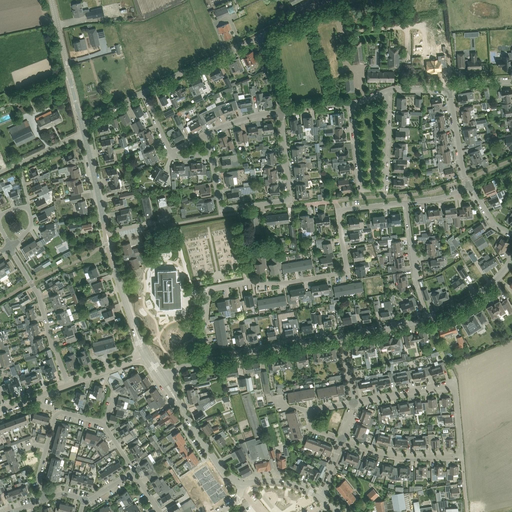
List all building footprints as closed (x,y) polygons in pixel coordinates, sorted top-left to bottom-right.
[(105,16),(103,7),(91,10),(91,12),(89,12),(89,9),(82,10),(81,2),(76,3),(76,4),(73,5),(75,12),(73,13),(74,17),(83,15),(86,14),(87,19),(93,17),(93,18),(105,16)] [(230,15),(227,8),(226,5),(214,10),(215,13),(218,20),(230,15)] [(241,18),(248,15),(246,10),(239,12),(241,18)] [(231,29),(229,24),(229,23),(217,28),(218,29),(220,34),(222,33),(225,40),(232,37),(229,30),(231,29)] [(100,44),(97,31),(89,33),(92,46),(100,44)] [(76,42),(74,42),(75,50),(80,49),(82,49),(87,48),(86,44),(85,39),(80,40),(80,41),(77,41),(76,41),(76,42)] [(353,64),(361,63),(364,63),(361,42),(351,43),(353,64)] [(402,61),(402,57),(400,57),(400,48),(389,48),(389,69),(400,69),(400,61),(402,61)] [(511,59),(511,49),(511,50),(511,53),(508,53),(508,57),(501,57),(502,62),(498,62),(498,66),(502,66),(502,68),(509,68),(509,64),(510,64),(509,60),(509,59),(511,58),(511,60),(511,59)] [(254,66),(255,65),(255,63),(254,62),(257,61),(252,52),(245,55),(247,58),(244,59),(246,64),(247,66),(246,67),(247,70),(248,69),(249,70),(252,68),(253,68),(254,66)] [(457,53),(458,69),(465,68),(465,64),(467,64),(467,70),(472,69),(472,70),(476,69),(481,69),(481,60),(477,60),(476,52),(471,52),(471,61),(465,61),(465,53),(457,53)] [(424,62),(424,69),(427,69),(427,70),(431,70),(431,69),(437,68),(437,60),(442,60),(442,54),(435,54),(435,59),(434,59),(429,59),(429,62),(424,62)] [(228,64),(230,69),(232,72),(237,70),(239,73),(244,71),(241,63),(238,58),(233,61),(233,62),(228,64)] [(209,71),(212,76),(212,77),(213,79),(214,81),(224,77),(223,75),(221,70),(220,71),(218,67),(209,71)] [(368,72),(368,81),(393,81),(393,72),(368,72)] [(195,89),(190,91),(193,97),(196,103),(197,103),(202,100),(204,100),(201,94),(200,92),(198,88),(201,87),(202,90),(207,88),(205,84),(204,85),(202,81),(202,80),(200,77),(195,79),(194,78),(191,80),(193,84),(193,85),(195,89)] [(231,87),(232,86),(228,77),(224,79),(228,88),(231,87)] [(353,78),(345,79),(347,93),(355,92),(353,78)] [(178,96),(175,98),(177,101),(182,99),(186,97),(184,94),(184,93),(187,92),(185,88),(182,89),(181,88),(176,90),(178,96)] [(504,102),(505,102),(510,101),(509,96),(511,95),(511,93),(511,89),(501,90),(502,95),(503,97),(504,102)] [(464,96),(458,97),(459,104),(463,103),(464,103),(468,102),(467,99),(473,98),(473,96),(472,91),(464,93),(464,96)] [(260,93),(256,94),(257,99),(257,100),(258,105),(264,104),(264,107),(272,105),(271,95),(266,96),(265,96),(263,97),(261,98),(260,93)] [(159,98),(162,105),(166,103),(168,106),(172,104),(171,102),(169,98),(167,99),(165,95),(159,98)] [(245,98),(247,110),(253,109),(252,104),(253,104),(252,99),(252,98),(252,96),(245,98)] [(241,111),(247,110),(245,98),(239,99),(239,100),(241,111)] [(406,98),(397,98),(397,108),(405,108),(406,98)] [(432,100),(432,105),(433,106),(434,108),(428,109),(429,113),(430,113),(433,113),(433,112),(440,111),(439,108),(438,108),(437,105),(442,105),(441,98),(432,100)] [(229,102),(230,105),(227,106),(230,115),(235,113),(234,109),(237,108),(235,101),(235,100),(229,102)] [(506,116),(511,115),(511,114),(511,106),(511,107),(511,103),(506,104),(503,104),(504,110),(505,110),(506,116)] [(17,107),(20,115),(27,112),(23,104),(17,107)] [(145,113),(144,113),(140,105),(133,109),(137,117),(142,114),(144,118),(147,117),(145,113)] [(207,110),(213,122),(216,121),(218,120),(218,119),(217,117),(220,115),(218,110),(217,106),(208,111),(207,110)] [(224,116),(225,117),(230,115),(227,106),(222,108),(218,110),(220,115),(224,114),(224,116)] [(474,114),(474,111),(473,106),(468,106),(463,107),(464,111),(461,111),(462,113),(461,113),(461,117),(474,114)] [(166,119),(171,116),(175,114),(173,109),(169,111),(168,111),(164,113),(166,119)] [(62,120),(58,111),(58,110),(52,113),(51,111),(41,116),(36,118),(42,130),(62,120)] [(204,124),(208,122),(209,125),(213,122),(207,110),(199,114),(204,124)] [(406,112),(405,112),(400,111),(400,114),(397,114),(396,118),(397,118),(397,124),(402,124),(404,124),(406,125),(406,117),(407,117),(407,112),(406,112)] [(432,119),(435,118),(436,121),(445,120),(444,114),(441,115),(440,111),(433,113),(430,113),(431,119),(432,119)] [(119,116),(122,120),(122,121),(123,124),(128,121),(130,124),(132,123),(127,112),(119,116)] [(201,126),(204,124),(199,114),(198,113),(196,114),(198,117),(192,119),(194,123),(198,130),(202,128),(201,126)] [(330,115),(331,124),(327,125),(327,128),(339,127),(342,127),(341,123),(343,123),(342,118),(344,118),(343,113),(339,114),(333,114),(330,115)] [(181,123),(178,115),(177,114),(173,116),(174,117),(177,125),(181,123)] [(476,123),(475,117),(474,114),(461,117),(462,120),(463,120),(463,122),(466,121),(466,125),(476,123)] [(317,129),(317,126),(313,127),(312,117),(304,118),(304,123),(304,124),(305,127),(311,126),(312,135),(318,134),(317,129)] [(198,130),(194,123),(192,119),(187,122),(187,124),(188,126),(186,127),(188,132),(192,131),(193,133),(198,130)] [(295,133),(298,133),(299,138),(302,137),(302,132),(301,124),(298,124),(297,119),(294,119),(294,120),(291,120),(291,129),(295,129),(295,133)] [(35,138),(33,133),(27,120),(9,129),(10,130),(11,132),(15,142),(17,146),(35,138)] [(143,125),(142,123),(140,120),(136,122),(140,131),(146,128),(144,124),(143,125)] [(434,131),(442,129),(444,129),(443,126),(445,125),(445,120),(436,121),(431,122),(432,125),(433,125),(434,131)] [(137,132),(140,131),(136,122),(131,124),(136,133),(137,132)] [(100,134),(105,133),(109,132),(109,130),(108,124),(105,125),(99,127),(100,134)] [(264,128),(261,128),(262,136),(268,136),(267,133),(274,132),(273,124),(264,125),(264,128)] [(248,127),(249,132),(250,135),(256,134),(257,139),(258,140),(259,140),(263,139),(262,136),(261,128),(258,129),(257,126),(248,127)] [(327,128),(325,129),(325,135),(333,135),(333,137),(335,136),(336,141),(340,141),(341,141),(346,140),(345,133),(342,133),(342,128),(339,128),(339,127),(327,128)] [(399,140),(404,140),(405,140),(405,136),(406,136),(407,136),(408,135),(408,134),(409,128),(404,127),(399,127),(399,131),(396,131),(395,139),(399,139),(399,140)] [(140,137),(141,140),(153,135),(152,132),(151,132),(150,131),(148,132),(146,128),(140,131),(137,132),(140,137)] [(473,135),(473,132),(476,131),(475,128),(468,129),(463,130),(464,136),(473,135)] [(172,134),(172,135),(176,142),(180,140),(179,139),(184,137),(180,129),(175,132),(173,129),(172,129),(168,131),(167,133),(169,136),(172,134)] [(434,131),(433,131),(434,136),(435,140),(438,139),(448,138),(447,134),(446,134),(446,132),(443,133),(442,129),(434,131)] [(242,130),(234,132),(236,137),(236,138),(236,140),(237,140),(237,143),(239,144),(242,143),(242,142),(248,141),(247,138),(246,133),(243,134),(242,130)] [(478,140),(477,137),(476,134),(473,135),(464,136),(466,143),(474,141),(475,146),(482,144),(481,140),(478,140)] [(146,148),(147,148),(149,146),(148,143),(154,141),(153,139),(154,139),(153,135),(141,140),(140,141),(142,143),(141,144),(139,147),(141,150),(146,148)] [(219,138),(221,143),(219,143),(220,147),(222,146),(226,145),(228,149),(234,147),(232,140),(229,141),(227,135),(219,138)] [(114,141),(114,139),(113,138),(101,141),(103,148),(105,148),(106,151),(114,150),(114,149),(112,150),(111,147),(112,146),(111,143),(114,142),(114,141)] [(435,140),(434,140),(434,143),(435,143),(436,149),(437,148),(447,147),(446,143),(447,143),(447,141),(448,141),(448,138),(438,139),(435,140)] [(395,156),(400,156),(401,156),(403,156),(403,149),(406,149),(406,143),(404,143),(403,143),(398,143),(398,147),(395,147),(395,156)] [(338,158),(342,158),(343,158),(348,157),(347,150),(345,150),(344,144),(329,146),(319,147),(320,150),(329,150),(337,149),(338,158)] [(304,145),(302,145),(301,145),(297,145),(298,148),(292,149),(292,151),(292,155),(302,154),(302,153),(306,153),(306,152),(305,150),(304,145)] [(471,159),(481,155),(479,150),(482,149),(480,145),(475,148),(476,151),(469,154),(470,156),(471,159)] [(447,147),(437,148),(438,154),(436,154),(435,156),(436,158),(438,158),(451,155),(450,150),(447,150),(447,147)] [(141,150),(144,158),(156,153),(154,148),(148,151),(147,148),(146,148),(141,150)] [(264,149),(262,150),(263,155),(266,155),(266,158),(275,157),(275,154),(275,152),(267,153),(266,153),(266,149),(264,149)] [(114,150),(106,151),(107,155),(104,155),(106,163),(111,162),(112,163),(114,163),(114,162),(114,161),(115,161),(113,154),(115,153),(114,150)] [(68,163),(71,162),(72,161),(77,159),(74,153),(65,157),(68,163)] [(148,167),(148,166),(149,166),(153,164),(152,161),(158,158),(156,153),(144,158),(146,163),(148,167)] [(224,168),(228,167),(231,166),(231,161),(237,160),(236,154),(234,154),(230,155),(229,155),(224,156),(225,160),(222,160),(224,168)] [(299,160),(300,163),(311,162),(311,158),(306,158),(305,157),(302,157),(302,154),(292,155),(293,159),(293,158),(293,161),(299,160)] [(437,163),(438,167),(439,167),(449,165),(450,165),(449,161),(452,161),(451,155),(438,158),(439,163),(437,163)] [(483,160),(481,155),(471,159),(473,162),(472,162),(473,164),(480,161),(482,165),(483,168),(489,165),(488,163),(486,158),(483,160)] [(264,161),(264,167),(273,166),(273,163),(275,162),(276,162),(275,157),(266,158),(262,159),(262,162),(264,161)] [(407,160),(404,160),(403,160),(398,159),(397,164),(394,164),(394,172),(403,172),(403,166),(406,166),(407,160)] [(196,163),(197,175),(206,174),(206,165),(202,165),(202,162),(196,163)] [(294,167),(294,169),(294,173),(304,172),(307,171),(307,168),(306,167),(311,166),(311,162),(300,163),(297,163),(297,166),(294,167)] [(340,173),(346,173),(346,174),(350,174),(349,164),(340,165),(340,162),(339,162),(332,163),(333,168),(340,168),(340,173)] [(188,175),(197,175),(196,163),(191,163),(191,166),(188,166),(188,175)] [(174,165),(174,167),(171,168),(171,173),(171,177),(180,177),(180,176),(180,173),(179,164),(176,164),(174,164),(174,165)] [(188,175),(188,166),(185,166),(184,165),(184,164),(182,164),(179,164),(180,173),(180,176),(188,175)] [(72,177),(74,176),(80,175),(79,168),(77,169),(76,165),(71,166),(70,166),(68,166),(65,167),(66,175),(72,174),(72,177)] [(449,165),(439,167),(441,172),(445,171),(445,172),(446,177),(454,175),(453,167),(450,168),(449,165)] [(156,182),(162,185),(164,180),(165,181),(169,175),(165,173),(165,174),(162,172),(163,170),(157,166),(154,171),(152,175),(158,179),(156,182)] [(264,173),(263,173),(263,176),(268,176),(277,175),(277,171),(276,172),(276,170),(273,170),(273,166),(272,166),(264,167),(263,167),(264,173)] [(111,177),(112,181),(118,179),(118,177),(118,176),(116,168),(113,169),(108,170),(109,178),(111,177)] [(38,177),(40,180),(47,177),(46,173),(40,176),(37,170),(29,174),(32,180),(38,177)] [(226,185),(231,185),(232,184),(234,184),(233,178),(238,177),(237,170),(233,171),(232,171),(227,172),(227,176),(225,177),(226,185)] [(294,176),(295,176),(295,179),(301,178),(302,181),(308,180),(308,179),(309,179),(309,175),(308,174),(304,175),(304,172),(294,173),(294,176)] [(265,179),(265,185),(266,185),(275,184),(275,181),(277,180),(277,178),(278,178),(277,175),(268,176),(268,179),(265,179)] [(407,182),(407,177),(407,176),(402,176),(397,176),(397,179),(394,179),(393,187),(403,188),(403,182),(407,182)] [(75,193),(78,192),(83,191),(82,183),(79,183),(78,179),(72,180),(67,181),(68,186),(71,185),(72,189),(74,189),(75,193)] [(112,192),(117,191),(119,191),(121,190),(120,186),(122,186),(121,179),(120,179),(118,179),(112,181),(113,184),(111,184),(112,192)] [(296,187),(296,191),(306,190),(306,187),(309,186),(308,180),(302,181),(302,184),(296,185),(296,187)] [(338,181),(338,182),(339,187),(343,187),(344,193),(353,191),(352,183),(349,184),(348,180),(343,180),(342,180),(338,181)] [(492,183),(483,186),(486,193),(487,197),(490,195),(494,194),(497,193),(496,192),(494,188),(494,187),(496,186),(497,184),(494,180),(492,181),(492,183)] [(4,181),(0,182),(0,183),(1,186),(2,187),(5,195),(6,194),(9,193),(10,194),(12,200),(20,197),(19,194),(23,193),(21,187),(21,188),(19,184),(12,187),(10,184),(6,185),(4,181)] [(42,195),(48,192),(49,191),(46,185),(42,187),(40,183),(32,187),(35,194),(40,191),(42,195)] [(210,187),(205,188),(205,184),(198,185),(197,185),(195,186),(196,193),(201,192),(201,196),(205,195),(206,195),(211,194),(210,187)] [(279,187),(277,187),(277,184),(276,184),(275,184),(266,185),(267,191),(270,191),(271,195),(280,194),(279,187)] [(234,192),(228,193),(229,201),(239,199),(239,195),(243,195),(242,187),(239,187),(234,188),(234,192)] [(296,194),(297,194),(297,197),(303,196),(304,199),(310,198),(309,192),(306,193),(306,190),(296,191),(296,194)] [(491,199),(489,200),(492,206),(494,209),(501,206),(500,203),(502,202),(501,199),(503,198),(500,191),(497,193),(494,194),(495,197),(491,199)] [(45,200),(50,198),(49,194),(48,192),(42,195),(40,196),(42,199),(35,202),(38,209),(47,205),(45,200)] [(77,201),(82,200),(81,194),(69,197),(70,198),(71,202),(71,203),(77,202),(77,201)] [(146,218),(153,216),(149,196),(141,198),(146,218)] [(159,207),(167,206),(165,197),(158,199),(159,207)] [(204,198),(196,200),(197,206),(197,208),(203,207),(204,211),(208,210),(210,210),(209,210),(213,209),(213,204),(212,200),(211,201),(205,202),(204,198)] [(116,208),(121,207),(122,207),(124,206),(122,199),(120,200),(119,200),(114,201),(116,208)] [(85,200),(80,201),(78,202),(79,206),(80,210),(80,213),(82,213),(83,212),(87,211),(85,200)] [(466,215),(467,215),(472,214),(472,209),(471,210),(470,205),(463,206),(463,209),(459,210),(460,215),(460,217),(466,216),(466,215)] [(450,210),(451,217),(454,216),(454,221),(455,220),(455,223),(456,222),(457,226),(461,225),(460,217),(459,215),(457,216),(456,207),(454,207),(453,206),(450,207),(450,210)] [(41,222),(49,219),(48,217),(47,216),(50,214),(51,213),(48,207),(46,208),(45,209),(40,211),(41,211),(43,214),(38,216),(41,222)] [(122,215),(117,216),(119,223),(123,222),(123,224),(128,223),(127,221),(132,220),(129,208),(121,210),(122,215)] [(439,209),(433,210),(434,218),(437,218),(437,221),(443,221),(443,220),(443,217),(442,212),(439,213),(439,209)] [(434,218),(433,210),(428,210),(428,214),(425,214),(426,218),(426,223),(426,225),(428,225),(430,222),(432,222),(434,221),(434,218)] [(425,223),(426,223),(426,218),(425,214),(422,214),(422,211),(415,212),(416,223),(417,223),(417,224),(420,223),(420,224),(425,223)] [(276,224),(289,222),(288,213),(275,215),(276,224)] [(317,225),(324,224),(330,223),(329,216),(324,216),(323,213),(318,214),(319,217),(316,217),(316,222),(316,223),(317,225)] [(249,234),(259,234),(259,217),(256,217),(255,214),(249,215),(249,234)] [(388,220),(389,227),(390,232),(391,231),(391,229),(390,229),(390,226),(394,226),(394,223),(401,223),(400,214),(391,215),(392,218),(388,218),(388,220)] [(267,225),(272,224),(276,224),(275,215),(266,216),(267,225)] [(314,230),(314,223),(313,218),(309,218),(309,215),(301,216),(301,223),(302,226),(306,225),(307,231),(314,230)] [(379,217),(380,226),(380,228),(382,228),(383,227),(389,227),(388,220),(385,221),(385,215),(381,216),(379,217)] [(371,227),(371,229),(377,228),(377,226),(380,226),(379,217),(376,217),(376,216),(373,217),(373,222),(370,223),(371,227)] [(354,229),(359,229),(364,228),(364,227),(364,226),(363,221),(359,222),(358,218),(354,218),(354,217),(349,218),(350,227),(353,226),(354,229)] [(80,228),(83,227),(84,230),(92,229),(92,226),(93,225),(92,223),(91,223),(91,222),(83,223),(82,222),(77,223),(76,223),(69,225),(68,225),(68,229),(70,229),(70,230),(80,229),(80,228)] [(44,233),(42,234),(44,237),(43,238),(45,241),(45,243),(46,243),(51,240),(50,238),(56,234),(54,224),(52,224),(51,224),(46,225),(47,228),(42,231),(44,233)] [(481,224),(477,226),(476,227),(473,229),(475,232),(472,234),(473,235),(470,237),(473,241),(476,239),(477,238),(481,236),(479,233),(485,229),(481,224)] [(359,236),(362,235),(362,232),(355,233),(350,233),(351,241),(359,240),(359,236)] [(488,245),(483,236),(474,242),(480,250),(488,245)] [(319,240),(316,241),(317,249),(324,247),(325,252),(327,251),(332,250),(331,242),(330,238),(324,239),(324,240),(319,240)] [(427,248),(435,247),(440,247),(439,242),(438,243),(437,238),(435,239),(434,239),(431,239),(429,239),(429,242),(426,243),(427,248)] [(494,247),(496,249),(498,250),(502,253),(501,252),(503,249),(505,250),(509,243),(501,239),(498,244),(496,243),(494,246),(494,247)] [(35,240),(29,244),(34,251),(36,255),(46,250),(42,243),(38,245),(35,240)] [(147,245),(132,249),(130,243),(122,245),(125,254),(123,255),(124,261),(129,260),(132,269),(137,268),(140,267),(138,260),(140,260),(141,262),(153,259),(151,253),(150,249),(148,249),(147,245)] [(28,255),(34,251),(29,244),(23,247),(25,250),(22,252),(28,261),(31,259),(28,255)] [(364,254),(367,253),(365,246),(362,247),(357,248),(358,251),(353,252),(354,260),(359,259),(365,258),(364,254)] [(390,255),(402,254),(401,251),(402,251),(402,249),(403,249),(403,247),(402,246),(392,247),(388,247),(389,252),(385,253),(385,256),(390,255)] [(435,247),(427,248),(427,254),(430,254),(430,256),(439,255),(439,250),(435,250),(435,247)] [(477,259),(473,252),(471,250),(467,252),(473,262),(477,259)] [(327,257),(320,258),(322,266),(333,264),(331,257),(333,257),(333,253),(327,254),(327,257)] [(402,257),(402,254),(389,255),(390,263),(394,263),(404,262),(403,256),(402,257)] [(483,256),(484,259),(486,261),(491,268),(498,264),(495,259),(493,256),(490,258),(489,256),(487,254),(483,256)] [(264,271),(263,266),(266,265),(265,256),(258,257),(259,263),(255,264),(256,272),(264,271)] [(435,270),(439,269),(439,267),(440,267),(440,264),(443,263),(443,261),(444,261),(443,256),(436,257),(437,260),(431,260),(431,263),(431,268),(434,268),(435,270)] [(277,266),(281,265),(281,264),(280,257),(272,258),(273,264),(269,264),(270,268),(271,273),(279,272),(277,266)] [(304,260),(306,269),(313,268),(312,263),(311,259),(304,260)] [(479,262),(482,268),(485,272),(491,268),(486,261),(485,261),(483,259),(479,262)] [(3,261),(0,262),(5,271),(8,269),(10,272),(15,269),(11,263),(8,265),(5,260),(3,261)] [(297,261),(298,270),(306,269),(304,260),(297,261)] [(289,263),(291,272),(298,270),(297,261),(289,263)] [(364,267),(369,267),(368,261),(364,262),(359,263),(359,266),(355,266),(357,275),(366,274),(364,267)] [(404,267),(404,262),(394,263),(394,265),(391,266),(392,272),(400,271),(400,267),(404,267)] [(291,272),(289,263),(281,264),(281,265),(283,273),(291,272)] [(83,268),(84,273),(87,278),(90,277),(93,276),(94,276),(99,274),(96,267),(92,268),(91,265),(83,268)] [(463,278),(468,274),(463,267),(458,271),(463,278)] [(394,274),(393,274),(394,282),(397,282),(407,280),(406,275),(403,276),(402,272),(397,273),(394,274)] [(153,285),(151,301),(154,302),(153,312),(175,316),(179,289),(175,288),(177,277),(158,274),(157,285),(153,285)] [(51,277),(45,281),(47,283),(45,285),(48,291),(52,288),(54,291),(64,285),(62,281),(60,282),(59,280),(55,283),(53,280),(51,277)] [(452,283),(453,285),(454,286),(457,290),(462,287),(465,285),(462,281),(460,278),(452,283)] [(96,292),(99,290),(104,288),(101,281),(98,282),(96,279),(92,281),(87,282),(89,287),(93,285),(96,292)] [(405,286),(408,285),(407,280),(397,282),(398,284),(398,287),(399,291),(405,290),(405,286)] [(363,291),(362,287),(361,282),(357,283),(357,282),(354,283),(356,292),(363,291)] [(327,283),(320,285),(321,293),(329,291),(330,296),(333,296),(332,292),(331,287),(328,287),(327,283)] [(348,285),(349,294),(356,292),(354,283),(351,284),(348,285)] [(309,291),(309,294),(311,300),(314,299),(314,294),(321,293),(320,285),(312,286),(312,290),(309,291)] [(335,296),(342,295),(341,285),(337,286),(337,287),(334,287),(333,287),(334,292),(335,296)] [(341,285),(342,295),(349,294),(348,285),(344,285),(343,285),(341,285)] [(304,288),(298,289),(299,298),(302,297),(303,302),(311,300),(309,294),(306,294),(304,288)] [(287,298),(288,302),(289,304),(297,303),(296,298),(299,298),(298,289),(290,290),(292,297),(287,298)] [(52,302),(62,298),(60,293),(61,292),(60,290),(58,290),(53,292),(54,295),(50,296),(52,302)] [(446,291),(439,293),(439,292),(431,295),(433,300),(432,301),(433,303),(434,303),(435,304),(442,302),(442,301),(449,298),(446,291)] [(12,306),(13,309),(25,306),(25,304),(31,300),(27,294),(19,299),(22,302),(19,304),(12,306)] [(95,296),(94,296),(92,297),(94,302),(97,301),(99,306),(102,305),(104,305),(105,304),(109,303),(106,295),(101,297),(100,294),(95,296)] [(254,304),(253,299),(252,295),(245,296),(246,303),(242,303),(243,305),(244,310),(251,309),(250,305),(254,304)] [(278,296),(280,306),(287,304),(285,295),(285,296),(281,296),(278,296)] [(280,306),(278,296),(275,297),(271,298),(273,307),(280,306)] [(232,302),(229,302),(229,304),(231,317),(235,316),(234,312),(238,311),(241,311),(240,306),(240,305),(243,305),(242,303),(242,301),(239,301),(239,297),(231,298),(232,302)] [(401,306),(402,307),(403,312),(410,309),(411,310),(415,309),(414,306),(417,305),(414,297),(409,298),(408,299),(410,302),(401,305),(401,306)] [(59,309),(66,306),(65,304),(64,304),(62,298),(52,302),(55,308),(58,306),(59,309)] [(273,307),(271,298),(267,299),(267,298),(264,299),(266,308),(273,307)] [(259,309),(266,308),(264,299),(261,299),(261,300),(257,301),(257,300),(259,309)] [(496,305),(492,307),(491,305),(487,308),(493,318),(497,316),(496,314),(500,313),(500,314),(505,312),(504,310),(507,308),(510,314),(511,312),(511,309),(507,300),(503,301),(504,302),(501,304),(499,301),(495,304),(496,305)] [(224,316),(226,316),(226,318),(231,317),(229,304),(226,304),(225,301),(217,302),(219,311),(223,310),(224,316)] [(390,301),(383,302),(385,311),(380,312),(382,319),(389,317),(388,311),(393,310),(390,301)] [(57,313),(59,319),(66,316),(69,315),(67,309),(66,308),(70,306),(69,305),(66,307),(66,306),(59,309),(60,312),(57,313)] [(371,321),(370,316),(369,309),(361,311),(362,317),(363,322),(371,321)] [(89,314),(91,318),(102,314),(100,310),(89,314)] [(106,320),(109,319),(110,319),(115,317),(112,310),(107,311),(103,313),(106,320)] [(347,316),(342,317),(343,319),(343,324),(347,323),(348,324),(347,324),(352,324),(352,323),(351,323),(351,322),(357,321),(356,314),(351,314),(350,311),(349,311),(346,312),(347,316)] [(478,331),(484,327),(481,324),(487,320),(481,311),(476,314),(476,315),(475,316),(473,313),(469,316),(465,318),(465,319),(461,321),(468,334),(477,329),(478,331)] [(29,319),(36,317),(35,312),(26,314),(27,317),(24,319),(26,323),(30,322),(29,319)] [(329,316),(323,317),(323,320),(323,322),(324,327),(332,325),(331,319),(334,319),(333,314),(328,315),(329,316)] [(59,319),(58,320),(59,322),(60,322),(61,324),(64,323),(66,326),(70,324),(72,323),(72,322),(71,320),(70,318),(69,315),(66,316),(59,319)] [(249,334),(247,335),(248,341),(250,341),(250,342),(258,341),(256,332),(260,331),(259,327),(259,324),(258,319),(257,316),(255,317),(257,325),(250,326),(252,333),(249,333),(249,334)] [(215,327),(225,325),(223,318),(214,320),(215,320),(215,324),(215,327)] [(289,320),(290,323),(284,324),(286,336),(294,334),(293,328),(299,327),(297,318),(296,319),(289,320)] [(311,320),(307,321),(308,325),(301,326),(303,333),(313,331),(311,320)] [(30,322),(26,323),(27,327),(30,327),(31,330),(39,327),(38,323),(30,325),(30,322)] [(71,325),(69,326),(64,327),(65,330),(63,331),(65,336),(74,332),(77,331),(75,324),(71,326),(71,325)] [(235,337),(232,338),(233,343),(236,342),(237,345),(244,343),(243,338),(242,333),(242,331),(245,331),(244,324),(241,324),(241,330),(234,331),(235,335),(235,337)] [(454,324),(439,329),(441,337),(457,332),(454,324)] [(217,334),(226,332),(225,325),(215,327),(216,330),(217,334)] [(276,337),(275,333),(274,328),(273,328),(273,326),(270,327),(271,332),(267,332),(268,339),(276,337)] [(29,334),(30,338),(34,337),(33,334),(40,332),(39,327),(31,330),(31,333),(29,334)] [(0,340),(3,340),(5,339),(4,334),(5,333),(8,333),(7,331),(10,331),(10,329),(7,330),(4,330),(1,331),(0,331),(0,340)] [(416,335),(417,341),(420,340),(420,341),(421,341),(422,345),(429,344),(428,339),(426,331),(419,332),(419,334),(416,335)] [(74,332),(65,336),(67,341),(69,340),(70,343),(75,341),(77,340),(74,332)] [(217,338),(218,341),(227,339),(226,332),(217,334),(218,338),(217,338)] [(417,341),(416,335),(412,336),(412,333),(404,335),(406,342),(406,344),(405,344),(406,348),(410,347),(410,343),(414,342),(417,341)] [(457,338),(459,345),(460,345),(461,348),(465,347),(464,344),(465,344),(462,336),(457,338)] [(34,337),(30,338),(31,342),(34,342),(35,345),(43,343),(42,338),(34,340),(34,337)] [(93,343),(95,349),(96,355),(117,350),(113,337),(93,343)] [(401,348),(400,346),(401,345),(400,343),(400,342),(399,338),(393,339),(392,337),(389,338),(391,349),(394,348),(394,349),(395,350),(396,350),(400,350),(400,349),(401,348)] [(388,349),(391,349),(389,338),(386,339),(386,340),(379,341),(381,347),(381,349),(387,348),(388,349)] [(228,346),(227,339),(218,341),(218,344),(219,344),(220,348),(219,348),(228,346)] [(0,348),(0,350),(9,348),(8,345),(4,346),(3,340),(0,340),(0,348)] [(363,345),(364,354),(368,353),(368,354),(375,353),(374,347),(373,341),(366,342),(366,344),(363,345)] [(33,350),(34,354),(38,353),(37,350),(44,348),(43,343),(35,345),(35,348),(33,350)] [(364,354),(363,345),(359,346),(359,344),(351,345),(353,354),(360,353),(360,354),(364,354)] [(9,348),(0,350),(1,353),(0,353),(0,359),(11,356),(9,350),(12,349),(12,348),(9,348)] [(325,358),(326,361),(331,360),(331,358),(337,357),(335,348),(327,349),(328,351),(324,352),(325,358)] [(82,355),(78,357),(81,365),(88,363),(87,361),(90,361),(87,349),(80,352),(82,355)] [(315,361),(315,364),(319,363),(318,360),(322,359),(325,358),(324,352),(321,353),(320,351),(313,352),(314,357),(314,358),(315,361)] [(69,369),(76,367),(74,363),(77,362),(77,360),(74,353),(68,356),(69,360),(66,361),(69,369)] [(302,366),(302,364),(308,362),(308,360),(308,358),(307,353),(295,355),(297,362),(297,364),(298,367),(299,368),(300,368),(301,368),(302,367),(302,366)] [(5,367),(9,366),(15,365),(14,362),(12,362),(11,356),(0,359),(2,365),(4,364),(5,367)] [(282,360),(279,360),(280,366),(280,368),(284,368),(284,366),(291,365),(291,362),(290,356),(282,357),(282,360)] [(43,365),(40,366),(43,373),(46,372),(46,373),(48,377),(55,375),(53,371),(56,370),(55,367),(52,358),(47,359),(45,360),(48,367),(44,368),(43,365)] [(268,360),(268,365),(269,366),(269,369),(270,372),(274,372),(274,368),(277,368),(277,367),(280,366),(279,360),(275,361),(275,359),(268,360)] [(443,362),(438,363),(437,361),(434,362),(435,367),(438,376),(442,375),(441,375),(444,374),(442,369),(445,368),(443,362)] [(264,389),(265,394),(270,393),(270,390),(266,371),(261,372),(260,369),(261,369),(259,362),(253,363),(255,374),(258,373),(259,377),(262,376),(263,386),(264,389)] [(251,374),(250,371),(254,371),(253,363),(246,364),(247,372),(248,372),(248,375),(251,374)] [(15,365),(9,366),(10,368),(13,377),(18,375),(15,365)] [(435,367),(432,368),(431,365),(426,367),(428,373),(431,372),(432,377),(435,377),(438,376),(435,367)] [(239,376),(238,371),(237,366),(225,368),(226,373),(227,377),(235,376),(235,377),(239,376)] [(425,374),(428,373),(426,367),(421,368),(422,371),(418,371),(420,381),(424,380),(423,380),(426,379),(425,374)] [(31,375),(34,382),(40,380),(38,376),(41,375),(39,371),(39,370),(39,369),(36,370),(30,372),(31,375)] [(418,371),(415,372),(415,369),(409,370),(410,376),(413,376),(414,381),(417,381),(417,382),(420,381),(418,371)] [(407,377),(410,376),(409,370),(404,371),(404,374),(401,374),(403,384),(406,384),(406,383),(408,382),(407,377)] [(383,378),(385,387),(388,387),(388,386),(391,386),(390,380),(393,380),(391,371),(388,372),(388,374),(382,375),(383,378)] [(392,371),(391,371),(393,380),(395,379),(396,385),(399,384),(399,385),(403,384),(401,374),(397,375),(397,372),(393,373),(393,372),(392,371)] [(23,383),(27,382),(28,384),(34,382),(31,375),(30,372),(20,376),(23,383)] [(135,383),(142,378),(138,372),(127,379),(123,381),(125,385),(126,386),(127,388),(132,385),(130,382),(133,380),(135,383)] [(186,383),(190,382),(197,380),(197,377),(196,373),(191,374),(191,375),(184,377),(186,383)] [(199,383),(210,381),(210,380),(212,380),(211,376),(209,377),(209,374),(206,375),(206,378),(199,379),(199,383)] [(379,376),(377,376),(376,374),(373,375),(376,387),(379,387),(379,388),(381,387),(381,388),(385,387),(383,378),(380,378),(379,376)] [(373,388),(376,387),(373,375),(370,375),(370,377),(368,377),(369,380),(365,381),(367,391),(370,390),(370,389),(373,389),(373,388)] [(135,383),(132,385),(127,388),(131,395),(132,397),(133,400),(138,396),(135,391),(142,385),(144,388),(147,387),(151,384),(146,376),(142,378),(135,383)] [(5,383),(2,384),(2,385),(5,391),(7,390),(8,392),(14,389),(13,387),(16,386),(20,385),(17,378),(17,377),(14,379),(13,379),(14,380),(11,381),(10,378),(4,380),(5,383)] [(253,389),(251,377),(245,378),(246,385),(247,385),(248,390),(253,389)] [(365,381),(362,382),(361,379),(356,380),(357,386),(360,386),(361,391),(363,390),(364,391),(367,391),(365,381)] [(120,392),(125,389),(124,386),(122,388),(118,382),(112,386),(116,392),(119,390),(120,392)] [(338,385),(336,386),(338,395),(345,394),(343,384),(338,385)] [(90,393),(89,397),(96,399),(102,401),(103,399),(104,395),(104,394),(101,394),(103,387),(96,385),(93,394),(90,393)] [(238,386),(228,388),(228,390),(228,391),(229,391),(230,394),(239,393),(238,388),(238,386)] [(336,386),(330,387),(332,397),(336,396),(335,396),(338,395),(336,386)] [(150,393),(152,396),(149,398),(149,397),(146,399),(149,403),(161,396),(156,388),(154,390),(152,387),(148,390),(144,392),(146,394),(148,393),(149,394),(150,393)] [(323,388),(325,397),(328,397),(328,398),(332,397),(330,387),(323,388)] [(187,389),(188,396),(198,394),(197,389),(194,390),(193,388),(187,389)] [(315,398),(315,394),(314,388),(307,389),(309,399),(312,398),(312,399),(315,398)] [(317,389),(317,393),(318,395),(319,399),(322,399),(322,398),(325,397),(323,388),(317,389)] [(306,399),(309,399),(307,389),(300,391),(302,401),(306,400),(306,399)] [(294,392),(295,401),(298,401),(299,401),(302,401),(300,391),(294,392)] [(77,406),(81,407),(79,412),(83,413),(84,408),(86,399),(83,399),(84,394),(77,392),(75,401),(78,402),(77,406)] [(287,393),(287,395),(289,403),(293,403),(293,402),(295,401),(294,392),(287,393)] [(264,442),(263,438),(262,438),(249,393),(242,395),(255,437),(255,438),(246,441),(250,453),(248,453),(250,460),(252,460),(253,463),(255,463),(257,471),(257,472),(264,470),(271,468),(274,467),(271,458),(265,441),(264,442)] [(206,397),(200,400),(198,394),(188,396),(190,403),(198,401),(199,405),(208,401),(206,397)] [(159,407),(161,405),(165,403),(161,396),(149,403),(151,406),(154,405),(156,409),(159,407)] [(118,399),(116,406),(121,407),(123,408),(126,409),(128,402),(129,402),(129,403),(134,404),(134,401),(133,400),(130,399),(127,398),(122,397),(121,400),(118,399)] [(439,400),(439,405),(440,412),(441,411),(446,411),(446,405),(451,405),(450,397),(446,398),(446,397),(445,397),(445,398),(442,398),(442,400),(439,400)] [(436,399),(432,399),(432,398),(431,399),(428,399),(428,402),(425,402),(426,409),(426,413),(426,416),(428,416),(427,413),(433,412),(432,406),(437,406),(436,399)] [(415,407),(413,407),(413,414),(419,413),(418,410),(419,410),(422,410),(426,409),(425,402),(421,403),(421,400),(414,401),(415,407)] [(199,412),(194,415),(198,421),(205,416),(206,416),(203,411),(212,405),(209,401),(196,406),(199,412)] [(413,407),(410,408),(409,402),(403,403),(403,404),(405,415),(413,414),(413,407)] [(398,410),(396,410),(397,417),(399,417),(402,416),(402,417),(403,417),(405,417),(405,416),(405,415),(403,404),(400,404),(400,403),(397,404),(398,410)] [(396,410),(393,411),(392,405),(386,406),(388,416),(391,415),(392,418),(397,417),(396,410)] [(378,409),(377,409),(379,420),(379,422),(379,423),(381,424),(381,420),(385,419),(385,416),(388,416),(386,406),(383,407),(380,407),(381,413),(378,414),(378,409)] [(118,417),(122,418),(125,419),(127,412),(126,412),(127,409),(126,409),(123,408),(121,407),(121,410),(117,409),(115,416),(116,416),(115,416),(118,417)] [(159,416),(161,420),(174,411),(170,407),(164,411),(161,413),(161,414),(160,415),(158,412),(152,416),(154,419),(159,416)] [(145,421),(147,419),(152,416),(147,408),(140,413),(145,421)] [(363,409),(361,414),(370,418),(372,413),(374,414),(375,411),(368,408),(367,411),(363,409)] [(296,410),(290,412),(286,413),(288,420),(297,417),(296,414),(297,414),(296,410)] [(172,423),(179,419),(174,411),(161,420),(158,422),(157,423),(158,424),(156,425),(158,429),(171,420),(172,423)] [(372,418),(370,418),(361,414),(359,420),(364,421),(363,423),(370,426),(371,426),(373,419),(372,418)] [(445,426),(448,426),(453,425),(452,421),(453,421),(453,420),(452,420),(452,417),(449,417),(449,414),(444,415),(438,415),(439,422),(445,421),(445,426)] [(29,423),(27,420),(26,415),(21,417),(24,425),(29,423)] [(115,428),(119,426),(120,425),(118,423),(117,423),(116,423),(118,417),(115,416),(116,416),(115,416),(111,415),(109,421),(114,423),(113,426),(115,428)] [(24,425),(21,417),(15,419),(18,427),(24,425)] [(298,420),(297,417),(288,420),(290,426),(300,423),(299,420),(298,420)] [(13,429),(18,427),(15,419),(10,421),(13,429)] [(5,423),(8,431),(13,429),(10,421),(5,423)] [(201,427),(206,435),(211,432),(213,430),(215,432),(220,431),(218,427),(213,429),(208,422),(206,424),(201,427)] [(0,424),(3,432),(8,431),(5,423),(0,424)] [(68,433),(69,429),(69,427),(66,427),(67,424),(62,423),(61,426),(59,425),(57,430),(63,432),(68,433)] [(119,432),(122,436),(130,431),(128,428),(131,427),(128,423),(125,425),(120,427),(122,430),(119,432)] [(292,433),(301,430),(300,427),(301,427),(300,423),(290,426),(292,433)] [(370,426),(363,423),(362,426),(358,424),(356,430),(365,433),(367,428),(370,429),(371,426),(370,426)] [(379,431),(380,430),(377,429),(374,436),(377,437),(376,442),(379,443),(379,444),(382,445),(384,436),(385,432),(379,431)] [(68,435),(68,433),(63,432),(57,430),(56,435),(67,438),(68,435)] [(220,446),(224,443),(226,442),(224,438),(227,436),(223,430),(217,434),(215,436),(217,439),(215,440),(216,443),(218,442),(220,446)] [(301,430),(292,433),(293,439),(303,436),(302,432),(302,433),(301,430)] [(364,442),(366,439),(368,434),(365,433),(356,430),(354,435),(356,436),(355,439),(364,442)] [(82,438),(81,443),(88,445),(89,443),(92,432),(89,431),(89,432),(87,432),(86,434),(83,433),(82,438)] [(130,431),(122,436),(125,441),(127,439),(129,441),(133,439),(137,436),(134,432),(131,433),(130,431)] [(176,440),(182,436),(179,431),(173,436),(176,440)] [(94,446),(100,437),(96,436),(97,435),(94,434),(95,433),(92,432),(89,443),(88,445),(94,446)] [(392,441),(393,434),(388,433),(387,437),(384,436),(382,445),(385,445),(388,445),(389,440),(392,441)] [(448,433),(443,433),(442,433),(442,440),(443,445),(446,444),(446,446),(450,446),(451,446),(454,445),(454,438),(449,439),(448,433)] [(397,447),(401,448),(401,438),(402,438),(402,435),(396,434),(396,435),(393,434),(392,441),(395,441),(395,446),(397,447)] [(439,439),(434,439),(434,434),(428,434),(428,435),(428,442),(428,445),(432,445),(432,447),(435,447),(436,447),(440,447),(439,439)] [(66,441),(67,438),(56,435),(55,441),(65,444),(66,441)] [(410,442),(410,436),(405,435),(405,438),(402,438),(401,438),(401,448),(404,448),(404,447),(407,448),(407,442),(410,442)] [(423,438),(419,438),(419,439),(420,449),(423,448),(426,447),(425,442),(428,442),(428,435),(422,436),(423,438)] [(186,440),(182,436),(176,440),(179,445),(184,441),(184,442),(186,440)] [(419,439),(419,438),(415,439),(415,436),(410,436),(410,442),(413,443),(414,448),(416,448),(416,449),(420,449),(419,439)] [(94,446),(97,451),(97,450),(107,443),(106,441),(105,442),(103,440),(100,437),(94,446)] [(304,446),(310,449),(313,440),(311,439),(311,438),(307,437),(304,446)] [(133,453),(140,448),(137,444),(139,442),(137,439),(130,444),(132,447),(130,448),(133,453)] [(313,440),(310,449),(316,451),(320,441),(316,440),(316,441),(313,440)] [(65,446),(65,444),(55,441),(53,446),(60,448),(64,449),(65,446)] [(184,441),(179,445),(176,446),(180,452),(187,447),(184,442),(184,441)] [(248,451),(245,441),(239,443),(244,453),(248,451)] [(320,441),(316,451),(323,453),(326,444),(323,443),(324,442),(320,441)] [(97,450),(97,451),(101,457),(103,455),(105,455),(109,452),(107,449),(109,448),(108,446),(109,446),(107,443),(97,450)] [(326,444),(323,453),(324,454),(329,456),(332,447),(326,444)] [(191,452),(187,447),(180,452),(183,457),(186,456),(186,455),(191,452)] [(2,457),(15,453),(14,450),(13,451),(12,448),(7,449),(5,450),(6,453),(1,455),(2,457)] [(140,459),(144,456),(148,454),(146,451),(143,453),(140,448),(133,453),(136,458),(138,456),(140,459)] [(238,449),(235,451),(239,460),(240,462),(244,460),(247,459),(241,448),(238,449)] [(193,451),(191,452),(186,455),(186,456),(189,460),(196,455),(193,451)] [(285,467),(285,466),(286,466),(286,461),(285,455),(281,455),(281,452),(277,452),(277,458),(278,463),(279,463),(279,466),(282,466),(282,467),(285,467)] [(350,463),(354,453),(350,452),(350,453),(348,452),(346,457),(343,456),(341,462),(346,464),(347,461),(350,463)] [(14,455),(16,455),(15,453),(2,457),(0,458),(0,460),(8,458),(9,461),(16,458),(14,455)] [(353,466),(358,468),(360,462),(357,461),(359,456),(357,455),(357,454),(354,453),(350,463),(354,464),(353,466)] [(153,454),(150,456),(155,464),(158,463),(153,454)] [(63,460),(63,457),(56,455),(55,458),(52,457),(51,463),(63,466),(64,460),(63,460)] [(139,464),(143,470),(153,464),(148,455),(145,457),(141,459),(143,462),(139,464)] [(189,460),(185,462),(190,470),(197,465),(195,462),(199,460),(196,455),(189,460)] [(18,461),(17,461),(16,458),(9,461),(10,464),(5,465),(6,468),(19,463),(18,461)] [(361,463),(359,470),(363,471),(365,469),(368,470),(372,460),(369,459),(368,459),(366,459),(364,464),(361,463)] [(114,460),(112,461),(118,470),(119,472),(124,469),(119,461),(117,463),(114,460)] [(375,461),(372,460),(368,470),(371,471),(371,474),(374,475),(373,479),(372,481),(373,482),(374,480),(375,478),(378,469),(375,468),(377,462),(375,462),(375,461)] [(118,470),(112,461),(111,462),(110,461),(107,463),(109,466),(114,473),(118,470)] [(204,508),(206,511),(224,501),(222,498),(228,494),(207,462),(191,472),(211,503),(204,508)] [(243,477),(252,472),(250,468),(246,462),(241,464),(242,465),(237,468),(239,471),(240,471),(243,477)] [(304,471),(307,473),(311,465),(308,464),(307,465),(300,462),(296,470),(303,473),(304,471)] [(18,465),(19,465),(19,463),(6,468),(7,470),(11,468),(12,471),(19,469),(18,465)] [(49,468),(61,471),(63,466),(51,463),(49,468)] [(150,472),(152,476),(158,472),(161,470),(160,469),(157,471),(155,469),(156,468),(153,464),(143,470),(146,475),(150,472)] [(381,470),(378,469),(376,475),(376,476),(378,476),(381,477),(383,474),(386,475),(388,464),(385,464),(384,465),(382,464),(381,470)] [(395,479),(395,473),(392,472),(393,466),(391,466),(391,465),(388,464),(386,475),(389,475),(389,479),(395,479)] [(311,465),(307,473),(310,475),(309,476),(316,480),(320,472),(314,469),(314,467),(311,465)] [(103,467),(109,476),(114,473),(109,466),(107,468),(105,466),(103,467)] [(395,473),(395,479),(399,480),(404,480),(404,477),(405,466),(401,466),(401,467),(399,467),(399,473),(395,473)] [(408,480),(413,480),(413,479),(413,474),(410,473),(410,467),(408,467),(405,466),(404,477),(407,477),(408,480)] [(416,469),(416,474),(416,480),(422,480),(422,474),(426,474),(426,477),(430,477),(430,470),(427,470),(427,467),(423,467),(423,466),(422,466),(422,467),(419,467),(419,469),(416,469)] [(438,480),(438,476),(446,476),(446,471),(442,471),(442,466),(439,466),(438,466),(434,467),(434,468),(431,468),(431,473),(431,480),(438,480)] [(447,480),(448,480),(453,480),(453,474),(458,474),(458,466),(454,466),(453,466),(450,466),(450,469),(447,469),(447,474),(447,480)] [(100,473),(102,476),(105,480),(110,477),(109,476),(103,467),(101,468),(103,472),(100,473)] [(60,476),(61,471),(49,468),(48,473),(60,476)] [(73,474),(72,477),(70,482),(76,484),(76,482),(79,472),(76,471),(76,475),(73,474)] [(154,487),(161,482),(164,480),(163,478),(160,480),(158,477),(160,476),(158,472),(152,476),(154,480),(151,482),(154,487)] [(58,482),(60,476),(48,473),(47,479),(58,482)] [(18,479),(19,483),(24,495),(26,494),(26,493),(29,492),(28,490),(31,489),(28,481),(25,482),(22,482),(20,478),(18,479)] [(349,503),(353,500),(356,498),(350,491),(347,487),(349,485),(345,480),(336,487),(349,503)] [(164,492),(165,492),(168,489),(166,486),(164,487),(161,482),(154,487),(157,492),(160,490),(163,493),(164,492)] [(18,488),(16,489),(18,496),(21,495),(22,496),(24,495),(19,483),(17,484),(18,488)] [(448,492),(448,498),(456,498),(455,496),(459,495),(459,492),(459,491),(458,487),(457,487),(457,483),(445,485),(445,487),(446,492),(448,492)] [(8,485),(9,487),(13,499),(16,498),(15,497),(18,496),(16,489),(13,490),(11,484),(8,485)] [(5,493),(6,495),(8,500),(11,499),(11,500),(13,499),(9,487),(6,487),(8,492),(5,493)] [(165,504),(169,501),(173,499),(171,496),(176,493),(172,487),(168,489),(165,492),(166,495),(161,498),(165,504)] [(373,500),(379,495),(374,489),(368,494),(373,500)] [(125,498),(130,495),(127,490),(119,495),(121,497),(117,500),(115,502),(114,501),(112,503),(111,501),(108,502),(110,505),(111,507),(116,504),(120,501),(120,502),(122,500),(125,498)] [(410,508),(407,491),(388,495),(389,500),(371,502),(371,511),(384,511),(387,511),(400,511),(400,510),(410,508)] [(125,498),(122,500),(125,505),(133,500),(130,495),(125,498)] [(191,506),(194,504),(193,501),(191,499),(181,505),(179,502),(176,503),(168,508),(169,511),(181,511),(184,510),(187,508),(189,507),(191,506)] [(54,511),(61,511),(62,511),(64,511),(66,504),(60,503),(59,508),(56,507),(54,511)] [(128,511),(129,511),(133,511),(139,509),(136,504),(134,505),(132,503),(128,506),(126,507),(124,508),(123,509),(124,511),(128,511)]
